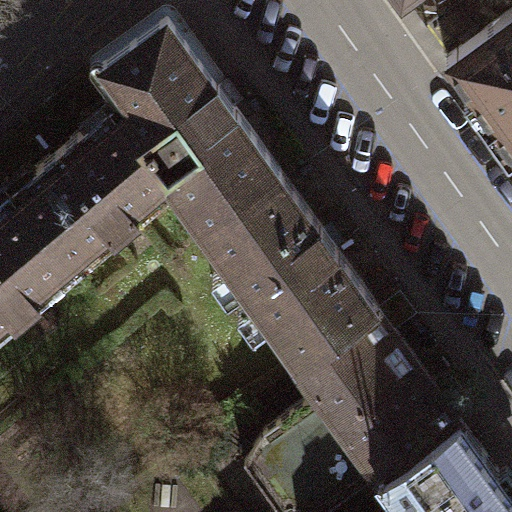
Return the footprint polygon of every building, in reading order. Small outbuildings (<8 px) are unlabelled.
[(511,144),(511,8),(448,55),(473,91),(465,96),(487,126),(495,120),(511,144)] [(179,181),(172,186),(201,226),(282,168),(168,10),(99,60),(123,92),(112,102),(179,181)] [(112,102),(12,186),(78,265),(172,186),(179,181),(112,102)] [(379,302),(282,168),(201,226),(297,360),(379,302)] [(0,330),(78,265),(12,186),(0,195),(0,330)] [(283,511),(300,511),(323,507),(376,469),(380,475),(462,417),(379,302),(297,360),(317,387),(265,425),(245,459),(283,511)] [(511,511),(511,486),(510,483),(462,417),(380,475),(403,507),(407,507),(411,504),(416,511),(511,511)]
